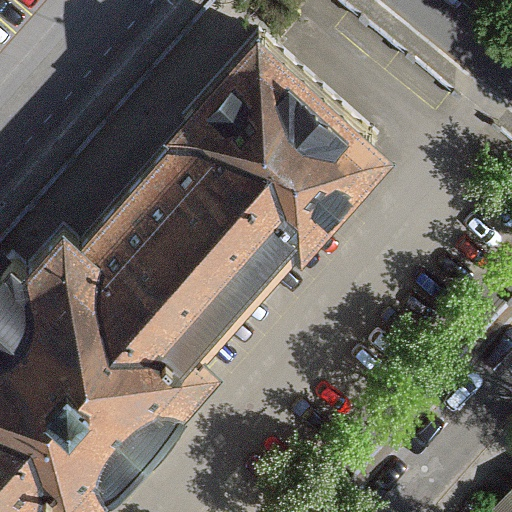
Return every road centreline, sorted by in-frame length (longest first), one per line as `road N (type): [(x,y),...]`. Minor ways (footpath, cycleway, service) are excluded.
road 1 (unclassified): [(0,148),(126,0)]
road 2 (residential): [(511,368),(387,511)]
